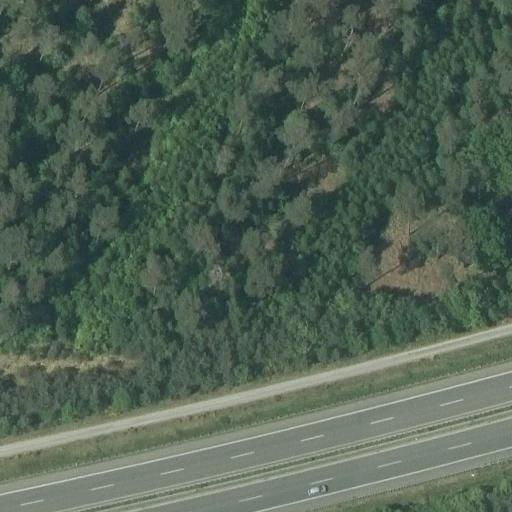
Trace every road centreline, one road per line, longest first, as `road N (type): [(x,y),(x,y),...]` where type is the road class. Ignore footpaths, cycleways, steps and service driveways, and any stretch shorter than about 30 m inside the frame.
road 1 (track): [(511,329),(290,390),(0,452)]
road 2 (motorway): [(511,389),(1,511)]
road 3 (motorway): [(199,511),(511,435)]
